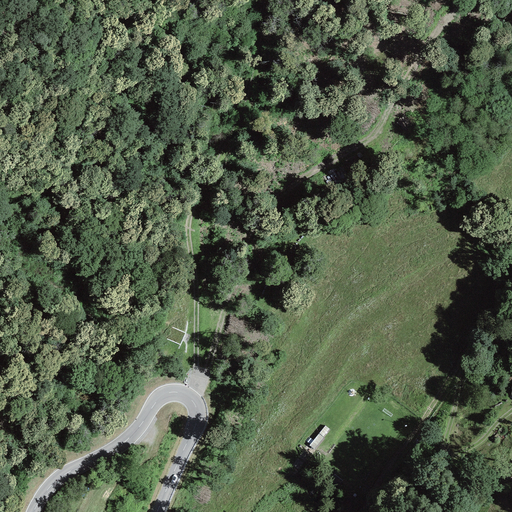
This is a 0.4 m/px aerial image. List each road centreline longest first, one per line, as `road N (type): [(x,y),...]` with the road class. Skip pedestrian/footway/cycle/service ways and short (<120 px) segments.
road 1 (track): [(193,401),(248,231),(264,208),(361,145),(473,0)]
road 2 (track): [(266,0),(244,97),(187,222),(193,401)]
road 3 (tertiary): [(31,511),(60,475),(119,446),(154,400),(170,392),(188,396),(196,418),(158,511)]
road 4 (track): [(511,250),(360,511)]
